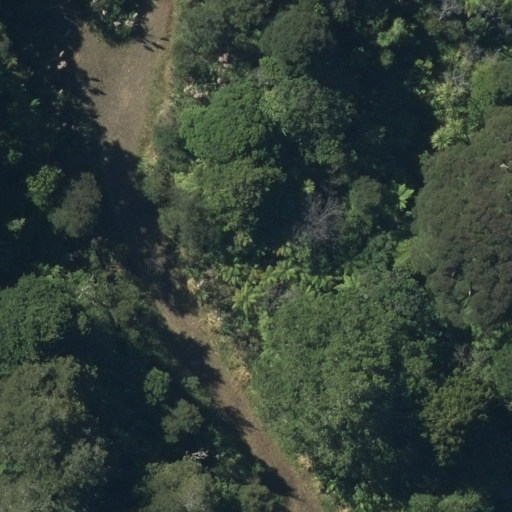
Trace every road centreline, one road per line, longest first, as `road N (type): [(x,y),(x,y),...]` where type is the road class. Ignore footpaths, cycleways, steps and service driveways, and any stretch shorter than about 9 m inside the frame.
road 1 (track): [(305,511),(244,427),(140,237),(123,172),(123,123)]
road 2 (track): [(123,123),(67,0)]
road 3 (track): [(123,123),(149,52),(154,0)]
